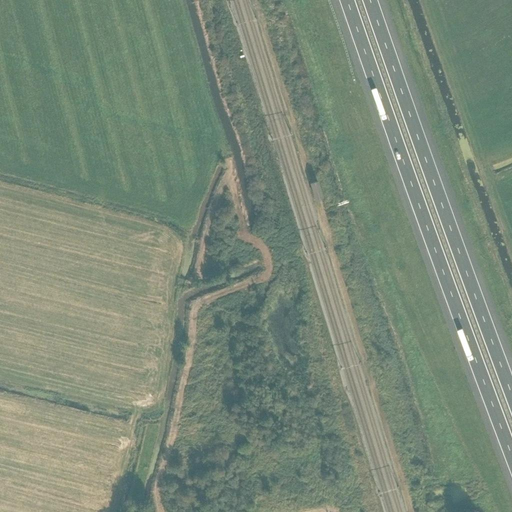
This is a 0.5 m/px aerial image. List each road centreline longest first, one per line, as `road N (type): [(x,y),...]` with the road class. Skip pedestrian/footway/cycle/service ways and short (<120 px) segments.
road 1 (motorway): [(344,0),(511,460)]
road 2 (motorway): [(511,389),(371,0)]
